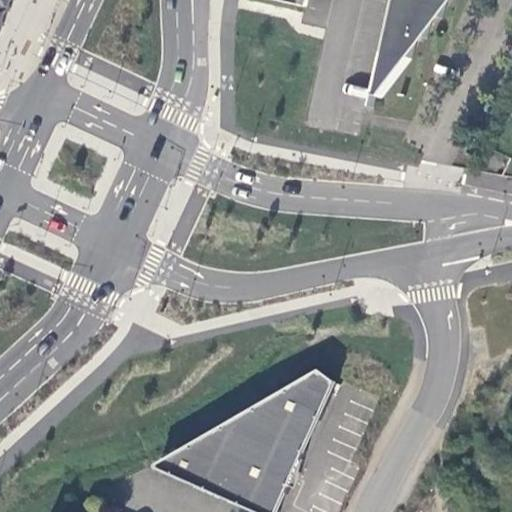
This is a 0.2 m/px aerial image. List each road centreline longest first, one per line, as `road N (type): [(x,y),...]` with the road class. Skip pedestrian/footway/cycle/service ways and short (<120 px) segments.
road 1 (tertiary): [(111,241),(212,285),(439,257)]
road 2 (tertiary): [(450,206),(272,196),(156,147)]
road 3 (primary): [(0,387),(70,322),(111,241)]
road 4 (residential): [(439,358),(428,408),(376,511)]
road 5 (primary): [(156,147),(173,99),(176,0)]
road 6 (tertiary): [(156,147),(69,107),(36,102)]
road 7 (tertiary): [(0,191),(111,241)]
